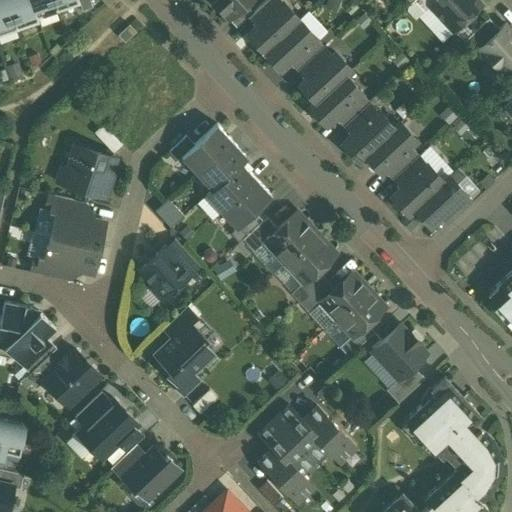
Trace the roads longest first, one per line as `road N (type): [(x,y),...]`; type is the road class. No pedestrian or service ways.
road 1 (residential): [(226,77),(143,158),(103,312)]
road 2 (residential): [(409,273),(226,77)]
road 3 (residential): [(103,312),(108,354),(211,463)]
road 4 (residential): [(511,387),(409,273)]
road 5 (residential): [(409,273),(511,178)]
road 6 (residential): [(211,463),(304,376)]
